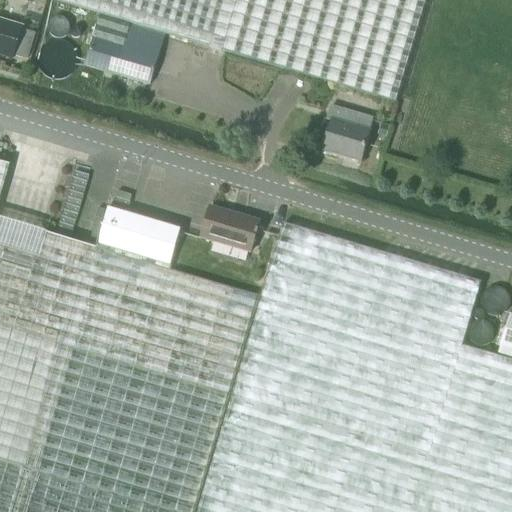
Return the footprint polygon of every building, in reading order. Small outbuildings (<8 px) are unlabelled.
[(130,25),(165,35),(393,104),(423,0),(50,0),(51,1),(99,16),(92,39),(123,48),(130,25)] [(0,55),(13,60),(22,29),(0,22),(0,55)] [(150,87),(165,35),(130,25),(123,48),(92,39),(84,67),(150,87)] [(358,163),(368,132),(372,121),(328,107),(324,120),(331,123),(322,151),(358,163)] [(107,209),(95,249),(168,271),(180,230),(107,209)] [(248,253),(257,224),(209,209),(200,239),(248,253)] [(0,511),(193,511),(257,297),(168,271),(95,249),(0,220),(0,511)] [(511,511),(511,360),(497,356),(462,345),(480,284),(283,225),(231,399),(197,511),(511,511)] [(511,315),(510,314),(497,356),(511,360),(511,315)]
